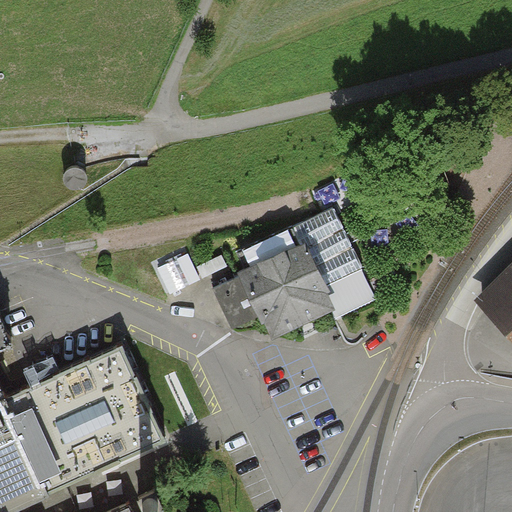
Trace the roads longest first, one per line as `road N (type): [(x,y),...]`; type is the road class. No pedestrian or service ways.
road 1 (unclassified): [(446,399),(443,345),(470,283),(511,228)]
road 2 (track): [(0,139),(158,130)]
road 3 (unclassified): [(446,399),(419,420),(399,462),(392,511)]
